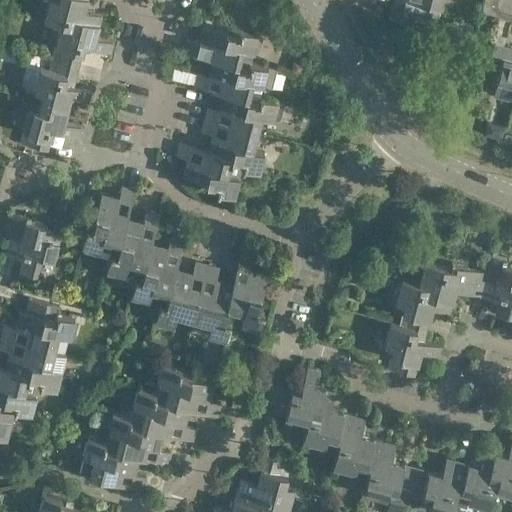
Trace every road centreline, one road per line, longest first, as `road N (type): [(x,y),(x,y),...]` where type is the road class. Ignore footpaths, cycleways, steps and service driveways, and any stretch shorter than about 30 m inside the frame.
road 1 (residential): [(298,241),(178,201),(154,179),(145,141),(155,93),(144,22)]
road 2 (residential): [(511,337),(476,330),(465,339),(445,397),(414,415),(314,352),(272,337)]
road 3 (residential): [(272,337),(255,411),(178,511)]
road 4 (tertiary): [(397,140),(313,0)]
road 5 (residential): [(298,241),(397,140)]
road 6 (tertiary): [(511,193),(397,140)]
